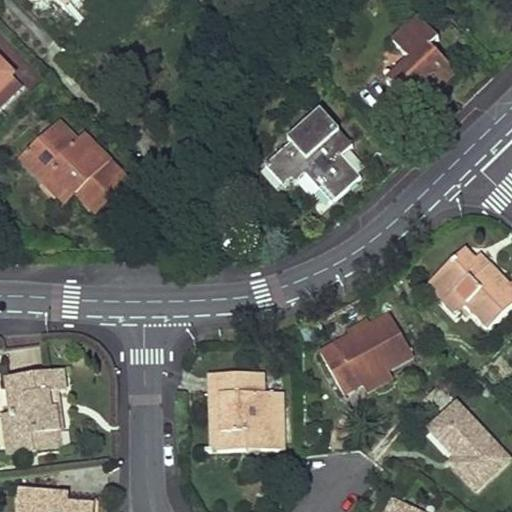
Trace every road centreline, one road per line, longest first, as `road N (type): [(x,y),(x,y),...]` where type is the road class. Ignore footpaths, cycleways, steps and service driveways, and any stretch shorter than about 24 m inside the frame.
road 1 (residential): [(144,301),(262,295),(330,268),(383,232),(464,154)]
road 2 (residential): [(144,301),(154,511)]
road 3 (residential): [(0,295),(144,301)]
